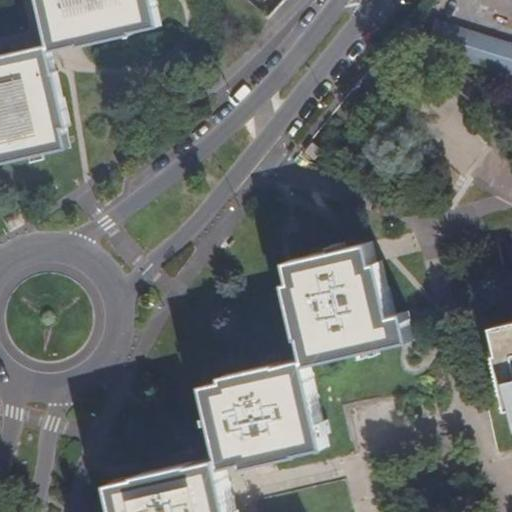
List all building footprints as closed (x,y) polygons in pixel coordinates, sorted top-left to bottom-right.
[(36,0),(46,39),(52,47),(63,44),(75,41),(75,36),(128,22),(129,26),(137,24),(156,18),(151,0),(36,0)] [(511,50),(436,27),(428,52),(511,78),(511,50)] [(52,47),(46,39),(38,41),(0,51),(0,161),(36,153),(71,143),(52,66),(56,66),(54,56),(52,47)] [(290,364),(290,370),(395,346),(389,319),(374,321),(369,322),(358,270),(353,251),(272,268),(289,342),(285,343),(290,364)] [(511,323),(484,329),(491,358),(495,358),(503,356),(508,382),(500,384),(498,384),(501,392),(509,390),(511,404),(511,323)] [(290,370),(290,364),(284,365),(259,371),(261,377),(183,393),(190,424),(198,462),(200,470),(220,466),(276,453),(278,459),(309,453),(290,370)] [(208,511),(200,470),(198,462),(105,481),(91,484),(96,511),(208,511)]
